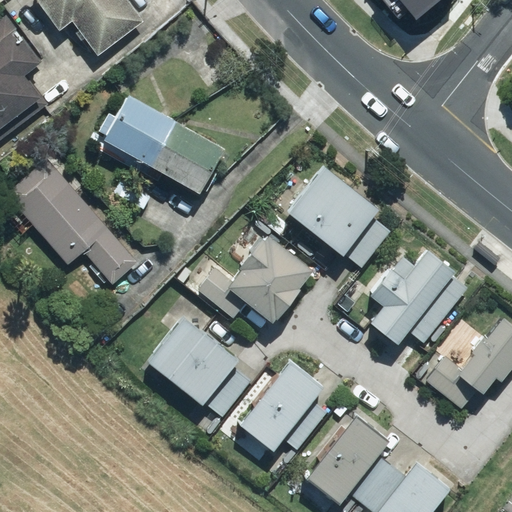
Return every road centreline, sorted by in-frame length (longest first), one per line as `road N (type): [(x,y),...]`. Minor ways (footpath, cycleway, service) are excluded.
road 1 (residential): [(511,388),(463,450),(296,319)]
road 2 (primary): [(278,0),(418,135)]
road 3 (residential): [(418,135),(511,18)]
road 4 (primary): [(418,135),(511,210)]
